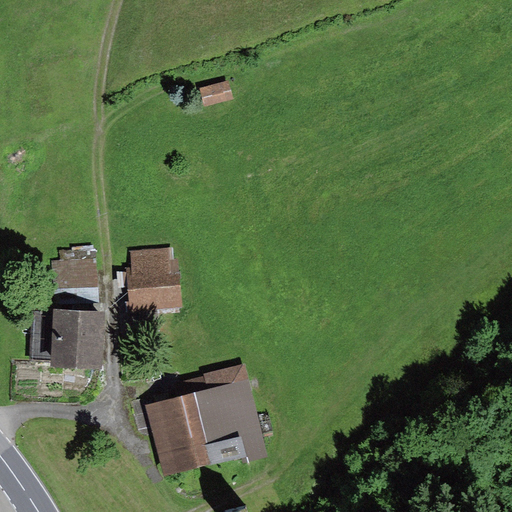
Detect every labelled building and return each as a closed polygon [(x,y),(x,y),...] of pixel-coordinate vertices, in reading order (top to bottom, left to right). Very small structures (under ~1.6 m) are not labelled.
[(227,87),(199,95),(205,117),(233,109),(227,87)] [(53,261),(56,305),(100,303),(97,249),(60,251),(60,261),(53,261)] [(170,249),(131,252),(132,270),(127,270),(131,316),(182,312),(178,262),(171,263),(170,249)] [(49,361),(51,313),(34,312),(31,360),(49,361)] [(49,370),(102,373),(105,315),(51,313),(49,361),(49,370)] [(208,393),(147,408),(165,481),(268,455),(246,366),(204,376),(208,393)]
